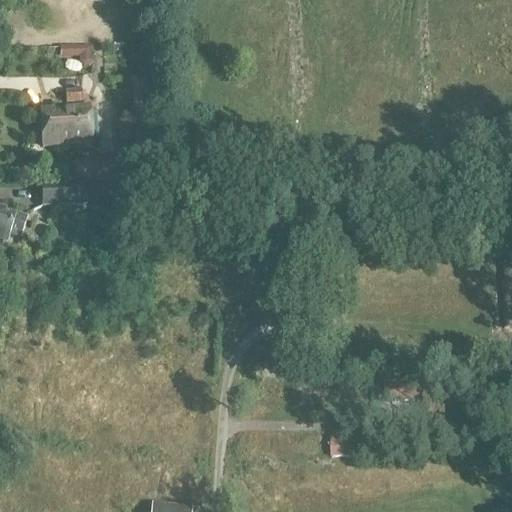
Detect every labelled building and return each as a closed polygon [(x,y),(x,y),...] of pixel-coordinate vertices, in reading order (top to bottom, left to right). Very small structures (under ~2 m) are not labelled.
[(254,0),(247,0),(239,8),(262,32),(274,20),(254,0)] [(308,0),(295,0),(290,5),(313,29),(325,17),(308,0)] [(366,0),(342,0),(363,21),(375,9),(366,0)] [(422,0),(399,0),(414,15),(426,4),(422,0)] [(474,0),(451,0),(465,15),(477,3),(474,0)] [(511,0),(500,0),(511,12),(511,0)] [(131,51),(132,69),(146,69),(146,68),(145,50),(144,50),(131,51)] [(216,51),(216,68),(249,68),(249,51),(216,51)] [(134,85),(137,154),(159,152),(154,83),(134,85)] [(82,105),(81,93),(66,94),(67,106),(82,105)] [(245,94),(212,95),(213,112),(245,110),(245,94)] [(90,112),(42,113),(43,149),(91,148),(90,112)] [(461,133),(439,158),(451,169),(473,145),(461,133)] [(511,133),(493,154),(505,165),(511,157),(511,133)] [(409,135),(386,159),(399,171),(421,147),(409,135)] [(246,137),(215,148),(220,164),(251,153),(246,137)] [(353,138),(331,163),(344,174),(366,149),(353,138)] [(291,146),(267,168),(279,180),(303,158),(291,146)] [(122,184),(161,181),(160,167),(152,167),(152,169),(137,171),(137,166),(121,167),(121,161),(88,163),(90,184),(122,181),(122,184)] [(41,188),(42,210),(84,209),(83,187),(41,188)] [(0,215),(0,242),(6,245),(8,237),(20,240),(26,219),(14,216),(12,220),(0,215)] [(199,259),(212,317),(230,313),(218,255),(199,259)] [(406,270),(406,288),(465,288),(465,269),(406,270)] [(7,363),(46,375),(51,358),(32,352),(32,350),(35,340),(10,332),(6,345),(11,346),(12,347),(7,363)] [(204,354),(185,355),(188,414),(207,413),(204,354)] [(0,388),(0,408),(44,423),(50,406),(0,388)] [(451,433),(392,436),(393,455),(452,452),(451,433)] [(193,511),(212,511),(212,501),(193,502),(193,511)]
